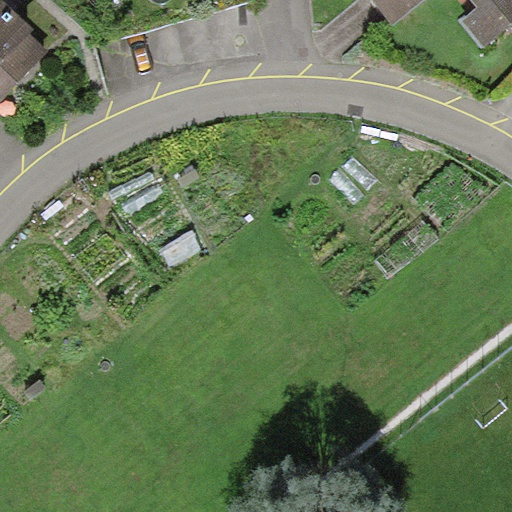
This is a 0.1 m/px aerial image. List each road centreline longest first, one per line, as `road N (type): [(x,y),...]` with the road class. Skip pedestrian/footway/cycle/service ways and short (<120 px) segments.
road 1 (residential): [(292,91),(205,98),(138,123),(0,218)]
road 2 (residential): [(511,157),(489,139),(382,101),(292,91)]
